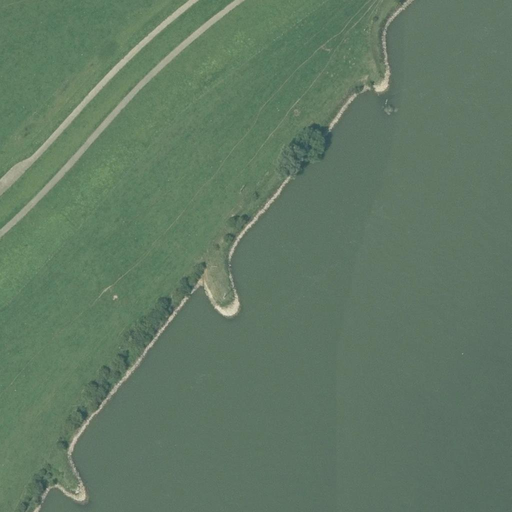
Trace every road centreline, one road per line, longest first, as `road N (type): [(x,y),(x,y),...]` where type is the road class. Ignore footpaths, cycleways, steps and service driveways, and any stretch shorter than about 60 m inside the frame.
road 1 (track): [(0,236),(148,80),(245,0)]
road 2 (track): [(0,190),(197,0)]
